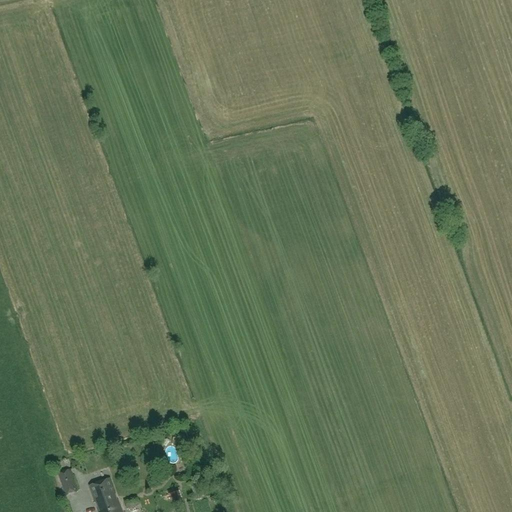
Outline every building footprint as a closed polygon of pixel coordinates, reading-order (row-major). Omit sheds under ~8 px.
[(68,471),(58,475),(64,495),(75,492),(68,471)] [(121,511),(109,479),(89,487),(98,511),(121,511)] [(196,482),(191,484),(195,501),(201,499),(196,482)] [(171,502),(181,498),(179,491),(168,494),(171,502)] [(135,499),(124,503),(126,509),(138,505),(135,499)]
